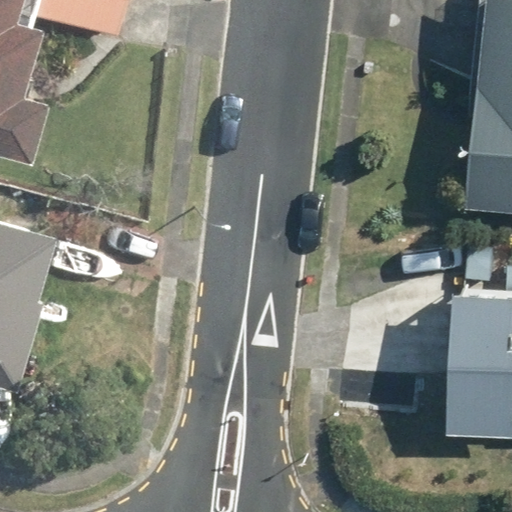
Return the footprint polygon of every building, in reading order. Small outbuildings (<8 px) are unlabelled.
[(0,0),(0,152),(18,157),(31,100),(6,94),(21,27),(2,22),(7,0),(0,0)] [(117,0),(34,0),(32,14),(113,28),(117,0)] [(511,0),(476,0),(459,203),(511,207),(511,0)] [(0,182),(0,383),(41,235),(29,232),(40,194),(0,182)] [(511,285),(438,282),(431,426),(506,429),(506,419),(511,419),(511,285)]
